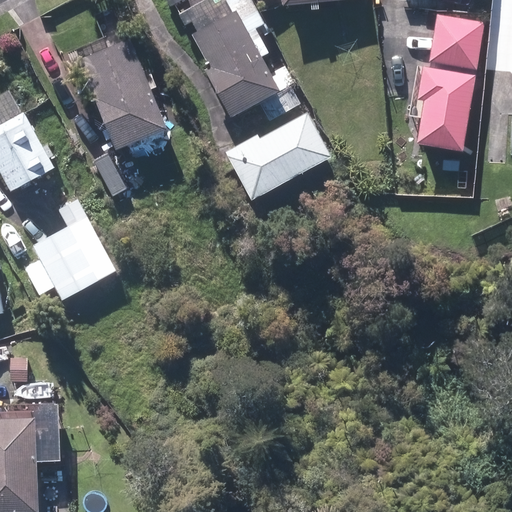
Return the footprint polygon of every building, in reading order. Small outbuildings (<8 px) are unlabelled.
[(272,0),(274,11),(353,3),(353,0),(272,0)] [(269,95),(231,15),(186,38),(203,74),(198,76),(219,119),(224,117),(269,95)] [(479,29),(433,18),(423,62),(469,72),(479,29)] [(159,135),(124,44),(73,64),(108,154),(159,135)] [(511,85),(511,47),(504,47),(502,85),(511,85)] [(455,157),(469,79),(417,70),(411,102),(417,103),(409,148),(455,157)] [(19,116),(0,126),(0,182),(6,195),(49,172),(19,116)] [(218,158),(242,204),(324,162),(301,119),(254,144),(252,140),(218,158)] [(111,274),(73,202),(55,212),(65,230),(29,248),(57,302),(111,274)] [(34,356),(13,355),(12,380),(32,381),(34,356)] [(52,465),(49,408),(33,409),(33,416),(26,417),(26,423),(0,423),(0,511),(29,511),(27,467),(52,465)]
